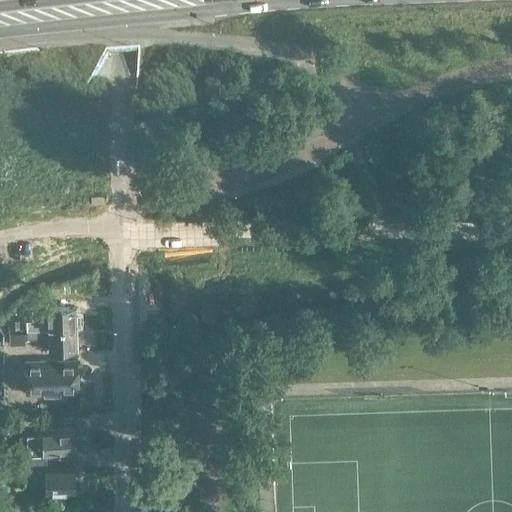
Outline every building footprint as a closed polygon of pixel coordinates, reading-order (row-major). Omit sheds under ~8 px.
[(32,319),(28,319),(28,328),(32,328),(77,328),(77,307),(49,306),(49,307),(32,307),(32,319)] [(32,328),(28,328),(28,338),(50,337),(50,350),(78,350),(77,328),(32,328)] [(25,333),(10,333),(10,343),(26,343),(25,333)] [(79,391),(78,360),(26,361),(27,392),(45,392),(45,396),(61,396),(61,392),(79,391)] [(76,451),(76,432),(15,437),(16,457),(47,454),(76,452),(76,451)] [(75,468),(47,468),(47,454),(16,457),(16,458),(27,457),(28,457),(28,468),(29,479),(26,479),(26,483),(45,482),(45,492),(74,492),(75,468)] [(27,457),(16,458),(0,458),(0,479),(26,479),(29,479),(28,468),(28,457),(27,457)]
